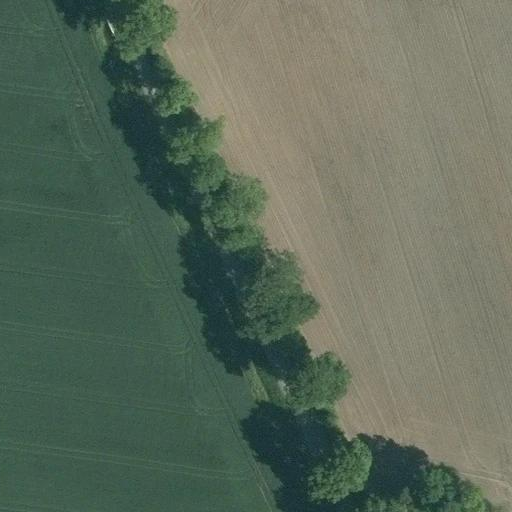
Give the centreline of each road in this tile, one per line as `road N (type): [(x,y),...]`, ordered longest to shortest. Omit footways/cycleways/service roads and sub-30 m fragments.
road 1 (unclassified): [(353,511),(115,0)]
road 2 (unclassified): [(0,485),(269,511)]
